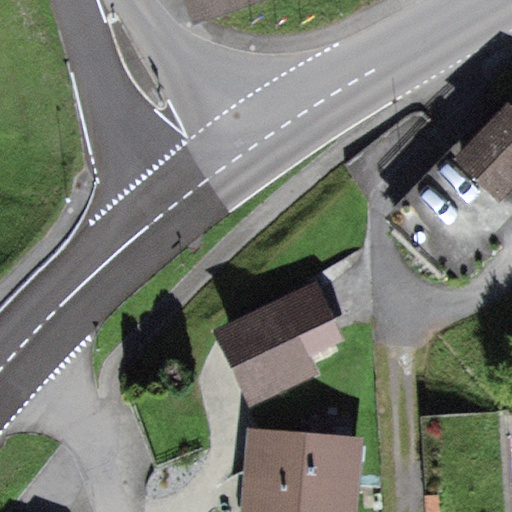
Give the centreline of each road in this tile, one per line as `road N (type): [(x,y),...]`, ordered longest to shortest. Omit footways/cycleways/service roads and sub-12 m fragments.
road 1 (tertiary): [(503,0),(355,81),(215,173)]
road 2 (tertiary): [(215,173),(19,350)]
road 3 (residential): [(109,0),(215,173)]
road 4 (residential): [(19,350),(62,396),(115,511)]
